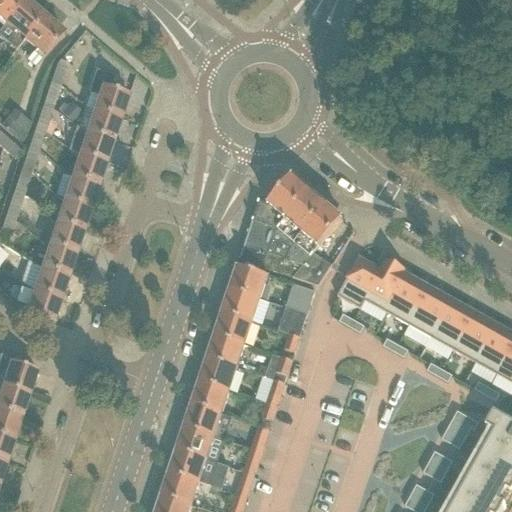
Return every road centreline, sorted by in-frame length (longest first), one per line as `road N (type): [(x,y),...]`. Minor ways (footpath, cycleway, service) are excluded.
road 1 (tertiary): [(511,265),(383,189),(300,124)]
road 2 (secondary): [(154,383),(206,223)]
road 3 (residential): [(142,205),(87,361)]
road 4 (residential): [(87,361),(38,511)]
road 5 (secondary): [(111,511),(154,383)]
